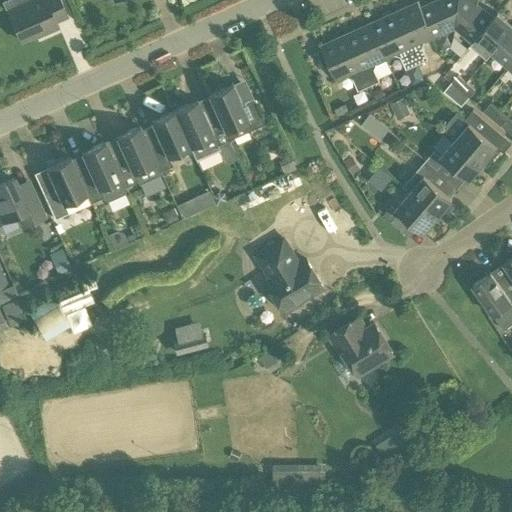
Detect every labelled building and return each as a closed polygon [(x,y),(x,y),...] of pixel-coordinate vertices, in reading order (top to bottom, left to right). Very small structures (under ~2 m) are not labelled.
[(41,33),(56,27),(54,21),(66,16),(58,0),(5,0),(2,1),(20,41),(41,32),(41,33)] [(454,28),(458,0),(434,0),(420,7),(434,37),(454,28)] [(472,43),(493,17),(477,3),(477,0),(458,0),(454,28),(471,42),(472,43)] [(434,37),(420,7),(418,1),(394,12),(417,63),(427,58),(422,47),(424,42),(434,37)] [(406,68),(417,63),(394,12),(370,22),(386,59),(395,55),(400,56),(406,68)] [(494,53),(511,31),(511,24),(497,12),(493,17),(472,43),(471,42),(470,45),(486,58),(491,51),(494,53)] [(376,63),(386,59),(370,22),(348,33),(369,85),(379,80),(374,68),(376,63)] [(510,67),(511,64),(511,31),(494,53),(510,67)] [(358,90),(369,85),(348,33),(320,45),(337,81),(347,76),(353,78),(358,90)] [(466,82),(457,75),(452,81),(450,83),(459,90),(466,82)] [(337,115),(348,110),(333,77),(321,82),(337,115)] [(466,82),(459,90),(468,98),(475,90),(466,82)] [(459,90),(450,83),(443,91),(452,98),(459,90)] [(225,130),(229,140),(264,124),(252,98),(240,103),(231,84),(207,95),(216,114),(224,131),(225,130)] [(384,95),(380,86),(372,90),(376,99),(384,95)] [(468,98),(459,90),(452,98),(461,106),(468,98)] [(408,109),(403,98),(390,104),(395,115),(408,109)] [(224,131),(216,114),(205,119),(196,99),(173,110),(189,147),(196,160),(219,149),(217,145),(229,140),(225,130),(224,131)] [(490,103),(483,111),(492,118),(499,110),(490,103)] [(454,139),(483,163),(497,147),(473,126),(481,116),(473,109),(466,117),(464,119),(469,123),(454,139)] [(167,156),(189,147),(173,110),(150,120),(159,140),(148,145),(155,162),(154,162),(158,172),(172,166),(167,156)] [(499,110),(492,118),(501,126),(508,118),(499,110)] [(367,130),(376,120),(369,115),(361,125),(367,130)] [(508,118),(501,126),(510,134),(511,131),(511,120),(508,117),(508,118)] [(155,162),(148,145),(139,125),(115,136),(124,156),(113,161),(121,178),(119,178),(124,187),(137,181),(133,172),(154,162),(155,162)] [(468,180),(483,163),(454,139),(440,156),(436,152),(428,162),(436,169),(444,160),(468,180)] [(121,178),(113,161),(104,141),(80,152),(89,172),(78,177),(86,194),(85,194),(89,203),(102,197),(98,188),(119,178),(121,178)] [(289,156),(278,161),(284,174),(295,168),(289,156)] [(360,169),(352,156),(344,161),(352,174),(360,169)] [(86,194),(78,177),(69,157),(45,168),(54,187),(42,193),(54,219),(67,213),(63,204),(85,194),(86,194)] [(438,216),(452,199),(428,178),(436,169),(428,162),(419,172),(423,175),(409,192),(438,216)] [(23,200),(13,178),(0,183),(0,222),(16,215),(22,227),(44,217),(34,195),(23,200)] [(208,190),(192,197),(199,210),(214,203),(208,190)] [(423,233),(438,216),(409,192),(395,208),(391,205),(382,215),(391,222),(399,212),(423,233)] [(217,193),(211,195),(216,206),(226,202),(223,195),(217,193)] [(178,218),(172,207),(161,212),(166,224),(178,218)] [(113,248),(127,242),(123,233),(116,230),(107,234),(113,248)] [(299,264),(283,239),(257,255),(273,280),(268,283),(285,310),(323,286),(306,259),(299,264)] [(58,274),(71,268),(61,248),(49,254),(58,274)] [(511,256),(503,262),(510,271),(511,274),(511,256)] [(511,274),(510,271),(497,280),(491,271),(472,284),(493,315),(511,302),(511,274)] [(0,302),(17,294),(12,284),(0,290),(0,302)] [(75,313),(91,306),(83,289),(67,296),(75,313)] [(58,315),(57,310),(44,314),(49,331),(76,323),(72,310),(58,315)] [(365,327),(359,317),(329,335),(344,360),(348,357),(359,374),(371,367),(393,353),(377,328),(369,333),(365,327)] [(206,318),(178,323),(182,349),(211,343),(206,318)] [(278,360),(271,350),(259,357),(266,368),(278,360)] [(412,440),(403,426),(376,444),(384,457),(412,440)] [(325,482),(325,464),(297,464),(273,464),(273,482),(325,482)]
